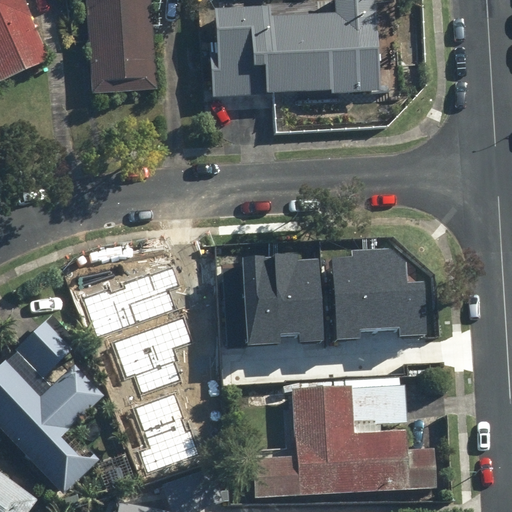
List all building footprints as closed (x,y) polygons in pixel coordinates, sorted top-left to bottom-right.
[(24,0),(0,0),(0,75),(3,82),(52,57),(24,0)] [(155,0),(88,0),(93,100),(160,96),(155,0)] [(277,2),(220,2),(220,98),(389,97),(388,0),(339,0),(340,11),(277,12),(277,2)] [(332,340),(424,334),(420,281),(400,282),(398,250),(326,255),(332,340)] [(242,344),(319,338),(313,255),(236,260),(242,344)] [(84,299),(97,335),(172,308),(165,288),(182,282),(176,266),(84,299)] [(48,321),(0,367),(0,428),(65,497),(103,461),(73,431),(108,397),(79,367),(56,389),(45,379),(75,350),(48,321)] [(114,342),(124,377),(134,374),(140,395),(180,383),(168,345),(188,339),(183,322),(114,342)] [(250,452),(252,498),(446,493),(445,447),(414,448),(413,384),(404,384),(404,376),(315,378),(316,393),(295,393),(297,451),(250,452)] [(141,450),(149,472),(199,454),(176,391),(131,407),(145,448),(141,450)] [(37,511),(44,503),(0,471),(0,511),(37,511)]
